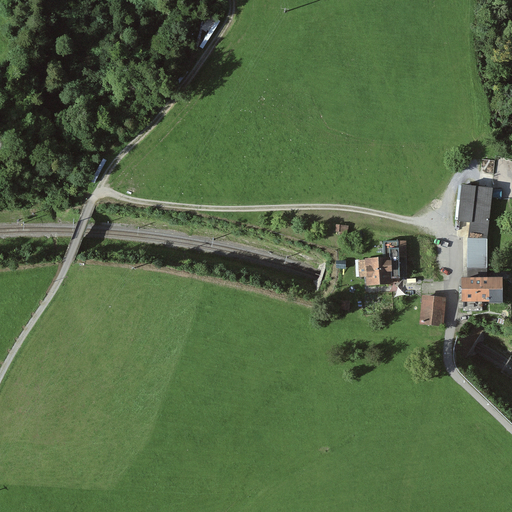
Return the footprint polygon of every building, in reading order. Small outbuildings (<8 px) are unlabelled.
[(485,238),(489,198),(490,189),(460,185),(456,220),(469,222),(467,238),(485,238)] [(467,270),(485,270),(485,238),(467,238),(467,270)] [(398,278),(405,278),(404,241),(396,241),(381,241),(382,259),(358,261),(359,277),(366,276),(367,285),(390,283),(389,279),(398,278)] [(499,301),(499,279),(485,279),(485,278),(485,270),(467,270),(467,276),(467,279),(461,279),(461,287),(458,287),(458,293),(461,293),(461,301),(480,301),(499,301)] [(419,323),(439,325),(442,300),(422,298),(419,323)]
